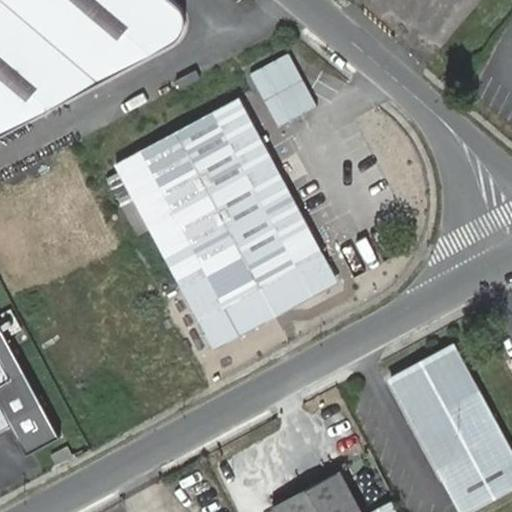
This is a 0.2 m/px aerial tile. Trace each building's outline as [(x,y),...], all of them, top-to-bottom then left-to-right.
[(0,0),(0,135),(173,44),(181,38),(184,34),(187,25),(187,20),(184,11),(181,6),(178,3),(174,0),(0,0)] [(294,51),(253,70),(280,127),(320,108),(294,51)] [(239,95),(115,162),(211,341),(335,274),(239,95)] [(60,436),(0,322),(0,358),(10,378),(0,383),(0,400),(28,453),(60,436)] [(460,511),(463,511),(511,486),(511,447),(455,343),(388,379),(460,511)] [(0,428),(11,423),(0,400),(0,383),(10,378),(0,358),(0,428)] [(363,511),(341,471),(274,507),(276,511),(363,511)]
